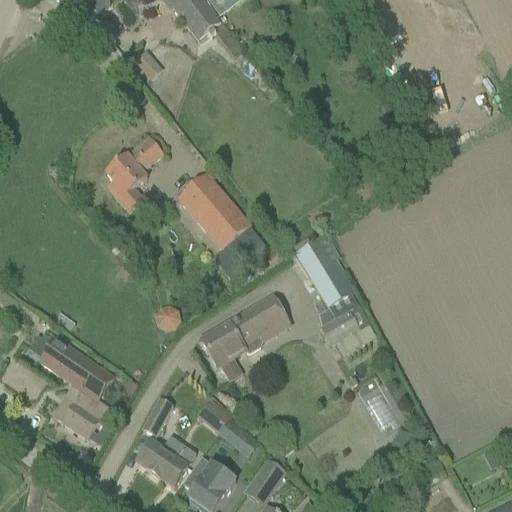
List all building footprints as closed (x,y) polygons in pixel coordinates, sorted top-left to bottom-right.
[(106,2),(102,0),(57,0),(56,3),(89,16),(90,14),(98,18),(102,18),(104,17),(108,15),(109,12),(110,11),(110,7),(108,4),(106,2)] [(198,0),(167,0),(176,10),(172,13),(198,46),(208,38),(212,44),(214,42),(216,40),(213,36),(221,29),(221,28),(198,0)] [(201,0),(207,7),(208,6),(215,0),(223,0),(233,12),(247,2),(245,0),(201,0)] [(141,62),(135,67),(151,86),(157,80),(141,62)] [(107,193),(128,219),(144,206),(135,194),(147,184),(142,177),(163,159),(149,143),(106,180),(114,188),(107,193)] [(208,180),(178,206),(222,258),(238,278),(267,254),(250,234),(252,232),(208,180)] [(319,243),(294,259),(334,324),(320,333),(331,353),(335,350),(342,362),(375,342),(351,302),(354,300),(319,243)] [(0,308),(12,317),(19,307),(0,293),(0,308)] [(218,336),(201,346),(218,374),(235,364),(246,357),(247,359),(249,360),(262,353),(262,349),(259,345),(289,328),(274,303),(256,313),(218,336)] [(160,314),(155,323),(158,333),(166,337),(176,335),(181,327),(179,317),(170,312),(160,314)] [(53,422),(89,445),(109,415),(98,407),(114,383),(57,344),(41,368),(74,390),(53,422)] [(198,419),(205,409),(185,394),(178,405),(198,419)] [(384,396),(366,402),(378,435),(396,429),(384,396)] [(115,404),(109,412),(120,419),(126,411),(115,404)] [(143,435),(157,443),(174,413),(159,405),(143,435)] [(212,405),(197,421),(216,438),(231,422),(212,405)] [(228,426),(218,439),(238,456),(240,455),(251,441),(231,423),(228,426)] [(405,455),(405,456),(406,457),(414,461),(415,460),(420,462),(421,463),(427,449),(413,443),(411,442),(410,443),(410,445),(411,446),(407,454),(406,454),(405,455)] [(161,485),(175,494),(189,474),(186,473),(195,460),(171,443),(162,456),(151,449),(138,469),(148,476),(148,477),(161,486),(161,485)] [(199,511),(219,511),(236,488),(202,464),(183,491),(193,498),(189,504),(200,511),(199,511)] [(268,466),(245,499),(263,511),(285,477),(268,466)]
